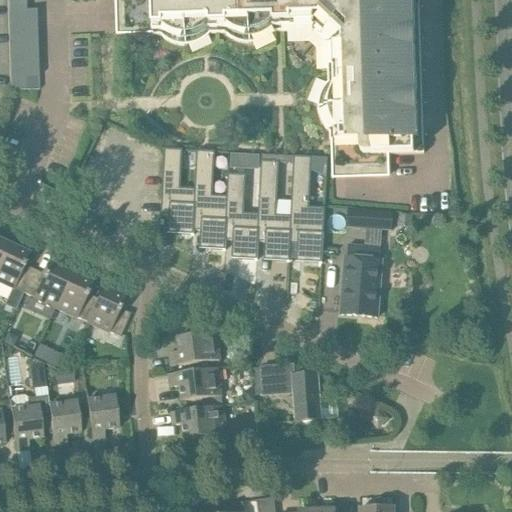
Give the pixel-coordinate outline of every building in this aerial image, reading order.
[(7,0),(10,83),(10,84),(10,92),(39,91),(36,10),(26,11),(25,0),(7,0)] [(119,0),(121,35),(116,35),(116,36),(152,35),(152,36),(160,36),(162,38),(165,39),(167,41),(169,42),(172,43),(175,44),(177,45),(180,45),(186,46),(185,35),(216,34),(225,34),(227,36),(229,37),(231,39),(234,40),(236,41),(239,42),(241,43),(244,43),(247,44),(250,44),(249,33),(274,32),(282,32),(287,32),(314,31),(326,43),(327,67),(328,83),(326,85),(324,87),(323,89),(321,92),(320,94),(319,97),(319,100),(318,102),(318,105),(318,108),(329,108),(330,141),(331,141),(332,172),(370,171),(371,176),(389,176),(389,166),(388,155),(424,154),(418,0),(119,0)] [(182,151),(164,150),(162,189),(161,217),(162,217),(162,216),(166,216),(175,217),(174,228),(175,228),(174,234),(175,235),(191,236),(194,236),(194,232),(193,232),(195,190),(194,190),(180,189),(182,151)] [(225,241),(227,206),(227,198),(226,198),(212,197),(214,153),(196,152),(194,190),(195,190),(193,232),(194,232),(206,232),(206,244),(206,249),(206,250),(207,250),(223,251),(225,252),(226,241),(225,241)] [(231,155),(230,169),(244,170),(245,155),(231,155)] [(262,156),(261,162),(279,163),(293,164),(293,158),(262,156)] [(291,245),(290,256),(302,257),(303,257),(303,262),(302,263),(303,263),(319,264),(319,265),(322,265),(323,234),(325,210),(325,209),(323,209),(309,209),(311,159),(293,158),(293,164),(290,217),(291,217),(290,245),(291,245)] [(261,162),(258,215),(259,215),(257,243),(258,243),(269,244),(270,244),(270,255),(270,261),(270,262),(271,262),(287,262),(287,263),(289,263),(290,256),(291,245),(290,245),(291,217),(290,217),(276,216),(279,163),(261,162)] [(258,243),(257,243),(259,215),(258,215),(244,215),(246,176),(228,175),(226,198),(227,198),(227,206),(225,241),(226,241),(238,242),(237,254),(238,254),(238,259),(238,260),(239,260),(254,261),(257,261),(258,243)] [(357,212),(356,220),(355,229),(366,230),(367,213),(357,212)] [(393,215),(367,213),(366,230),(391,231),(393,215)] [(398,215),(398,227),(412,228),(413,216),(398,215)] [(7,245),(0,261),(0,284),(13,290),(14,289),(23,294),(34,271),(24,266),(29,255),(7,245)] [(341,316),(359,318),(365,248),(348,247),(347,259),(345,258),(342,296),(341,316)] [(381,249),(365,248),(359,318),(377,319),(379,299),(381,261),(380,261),(381,249)] [(34,271),(23,294),(33,299),(54,309),(70,275),(49,265),(44,276),(34,271)] [(86,323),(87,323),(97,300),(87,295),(92,285),(70,275),(54,309),(76,319),(77,319),(86,323)] [(102,289),(87,323),(86,323),(86,324),(109,334),(109,333),(120,338),(130,315),(119,310),(124,299),(102,289)] [(7,333),(3,343),(13,348),(17,342),(14,336),(7,333)] [(190,365),(210,363),(220,361),(219,353),(216,334),(177,339),(178,352),(179,353),(169,355),(171,368),(190,365)] [(52,349),(40,344),(34,357),(45,362),(52,349)] [(31,365),(29,365),(30,374),(44,372),(43,363),(42,363),(33,359),(31,365)] [(321,422),(339,421),(337,402),(320,404),(317,375),(314,375),(312,375),(293,376),(292,367),(260,369),(262,398),(294,395),(296,424),(321,422)] [(221,397),(218,370),(168,376),(170,389),(180,388),(182,403),(221,397)] [(40,422),(50,420),(48,406),(47,397),(27,399),(28,409),(11,411),(15,446),(16,453),(29,451),(28,441),(42,439),(40,422)] [(118,429),(114,398),(86,401),(92,443),(105,441),(103,431),(118,429)] [(15,446),(11,411),(9,401),(0,402),(0,444),(5,444),(2,427),(12,426),(15,446)] [(50,420),(53,439),(54,448),(67,446),(66,436),(80,434),(78,414),(76,402),(48,406),(50,420)] [(227,435),(224,407),(171,414),(172,427),(182,426),(184,440),(203,438),(225,435),(227,435)] [(225,435),(203,438),(204,441),(205,449),(226,446),(225,435)] [(231,505),(232,511),(244,511),(243,503),(231,505)]
